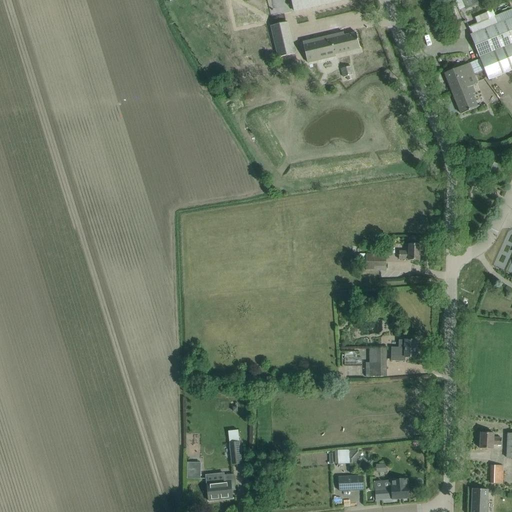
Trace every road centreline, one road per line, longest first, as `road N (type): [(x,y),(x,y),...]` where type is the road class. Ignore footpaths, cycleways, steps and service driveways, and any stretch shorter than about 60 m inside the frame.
road 1 (unclassified): [(451,256),(446,149),(383,0)]
road 2 (unclassified): [(447,506),(451,256)]
